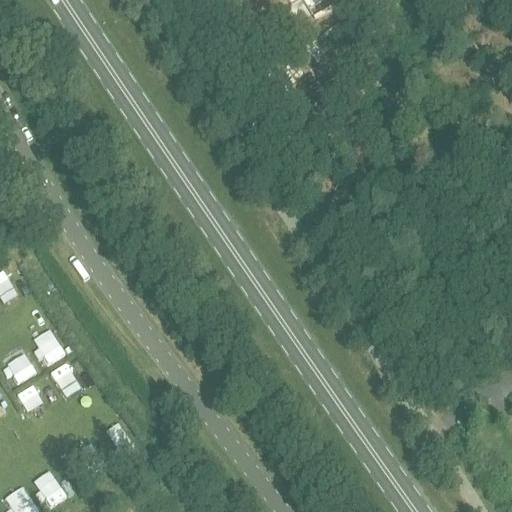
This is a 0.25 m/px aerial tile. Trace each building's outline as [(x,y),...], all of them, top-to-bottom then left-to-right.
[(287,0),(289,3),(293,1),(303,18),(332,0),(287,0)] [(485,45),(500,67),(511,59),(511,30),(505,20),(488,31),(494,40),(485,45)] [(439,98),(452,90),(440,71),(427,80),(439,98)] [(417,122),(431,135),(440,126),(426,113),(417,122)] [(57,322),(34,335),(53,368),(75,355),(57,322)] [(16,365),(27,384),(45,374),(34,355),(16,365)] [(53,371),(69,399),(86,390),(70,362),(53,371)] [(36,409),(54,398),(42,379),(25,389),(36,409)]
